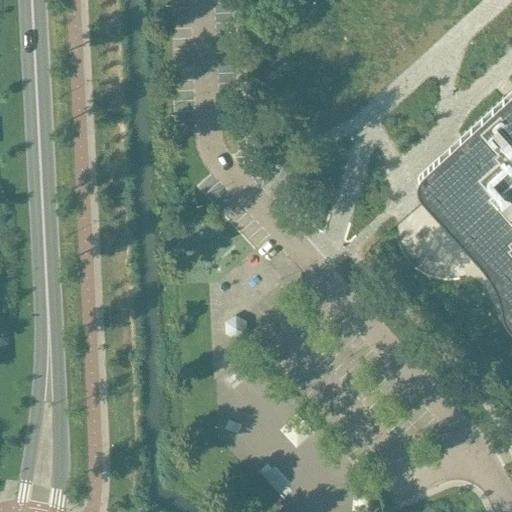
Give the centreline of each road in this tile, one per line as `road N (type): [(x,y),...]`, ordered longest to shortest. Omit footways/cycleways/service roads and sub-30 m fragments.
road 1 (unclassified): [(507,511),(448,419),(212,152),(200,0)]
road 2 (tertiary): [(45,293),(30,0)]
road 3 (tertiary): [(45,293),(20,511)]
road 4 (tertiary): [(55,511),(61,439),(45,293)]
